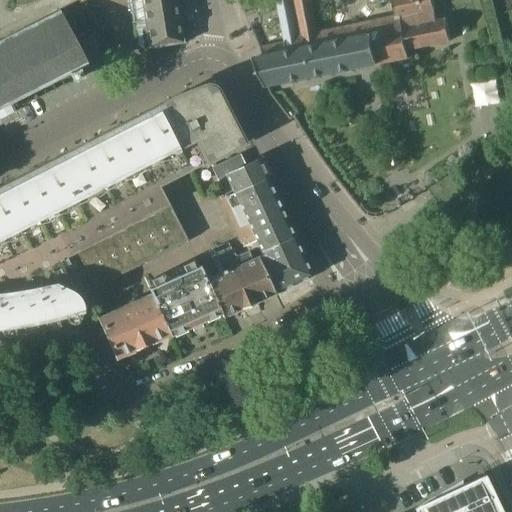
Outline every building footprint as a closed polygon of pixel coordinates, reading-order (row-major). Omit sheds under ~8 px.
[(177,0),(141,0),(149,49),(184,43),(177,0)] [(277,0),(286,42),(273,45),(275,55),(265,57),(254,59),(267,87),(269,86),(362,68),(378,65),(379,69),(386,68),(385,63),(409,58),(408,50),(452,41),(446,13),(437,15),(433,0),(277,0)] [(0,119),(15,112),(11,104),(70,73),(74,81),(83,77),(79,68),(88,64),(88,63),(106,54),(93,28),(74,38),(74,37),(60,11),(0,41),(0,119)] [(498,59),(486,60),(486,68),(498,66),(498,59)] [(0,336),(15,335),(37,331),(61,326),(83,320),(81,314),(81,311),(81,308),(81,305),(82,303),(83,300),(84,298),(86,295),(88,293),(90,291),(93,289),(188,240),(161,186),(245,143),(217,88),(217,87),(214,86),(212,85),(209,84),(206,84),(205,85),(193,89),(177,96),(158,105),(0,186),(0,336)] [(241,154),(213,167),(222,188),(217,190),(222,199),(268,177),(259,158),(246,164),(241,154)] [(260,246),(262,251),(295,236),(268,177),(222,199),(244,246),(247,245),(250,251),(260,246)] [(263,254),(259,256),(276,292),(313,275),(295,236),(262,251),(263,254)] [(276,293),(276,292),(259,256),(253,259),(250,251),(236,257),(231,247),(216,254),(225,272),(208,279),(223,312),(224,316),(276,293)] [(154,299),(163,318),(169,332),(168,332),(170,336),(223,312),(208,279),(207,276),(164,294),(155,298),(154,299)] [(153,295),(101,319),(118,355),(168,332),(169,332),(163,318),(154,299),(155,298),(153,295)] [(484,476),(415,509),(416,511),(500,511),(484,476)]
